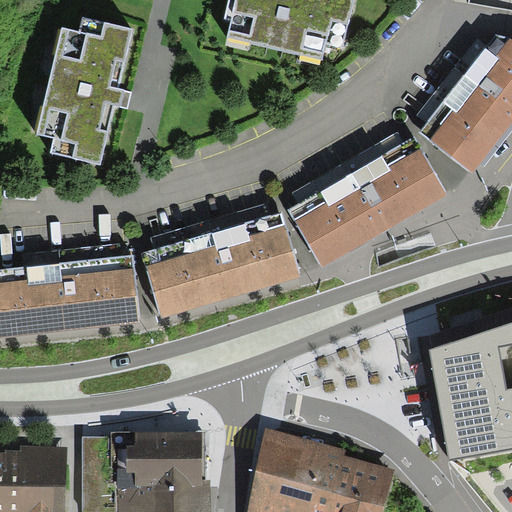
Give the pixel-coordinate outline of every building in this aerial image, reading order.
[(227,0),(220,28),(229,30),(225,51),(321,73),(326,54),(340,57),(352,10),(311,0),(227,0)] [(75,44),(56,40),(32,149),(48,153),(45,167),(97,179),(111,119),(118,121),(121,103),(115,103),(129,40),(78,29),(75,44)] [(422,130),(472,171),(511,119),(511,39),(493,35),(422,130)] [(288,212),(320,267),(446,194),(414,138),(288,212)] [(140,256),(160,319),(302,275),(283,212),(140,256)] [(134,255),(0,270),(0,339),(143,325),(134,255)] [(511,511),(511,326),(430,350),(450,461),(493,511),(511,511)] [(203,511),(202,432),(81,434),(82,510),(117,510),(116,511),(203,511)] [(343,451),(270,432),(248,511),(382,511),(393,469),(342,456),(343,451)] [(0,511),(65,511),(67,447),(20,446),(20,450),(6,450),(6,453),(0,452),(0,511)]
